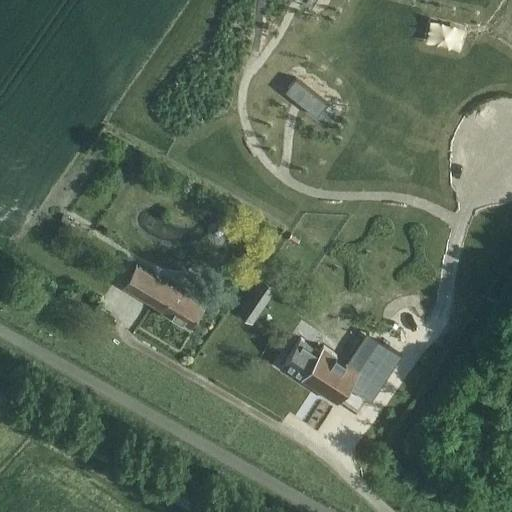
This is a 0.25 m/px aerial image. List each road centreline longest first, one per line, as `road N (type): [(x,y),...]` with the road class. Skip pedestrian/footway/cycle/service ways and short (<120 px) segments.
road 1 (unclassified): [(323,511),(0,332)]
road 2 (unclassified): [(391,511),(303,440),(123,336)]
road 3 (unclassified): [(200,511),(0,398)]
